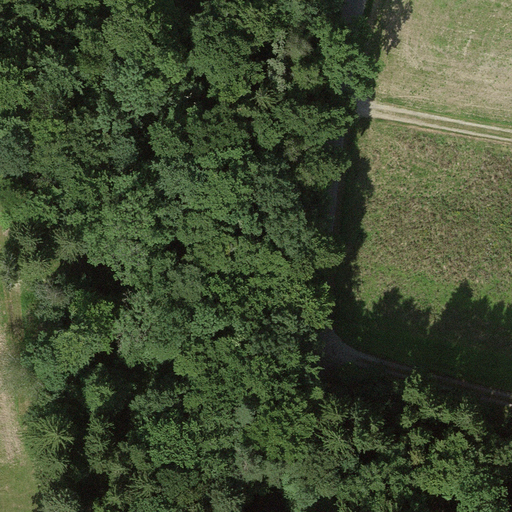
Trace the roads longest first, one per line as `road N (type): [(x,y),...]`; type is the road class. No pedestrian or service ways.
road 1 (unclassified): [(359,0),(294,469),(278,511)]
road 2 (track): [(511,402),(312,347)]
